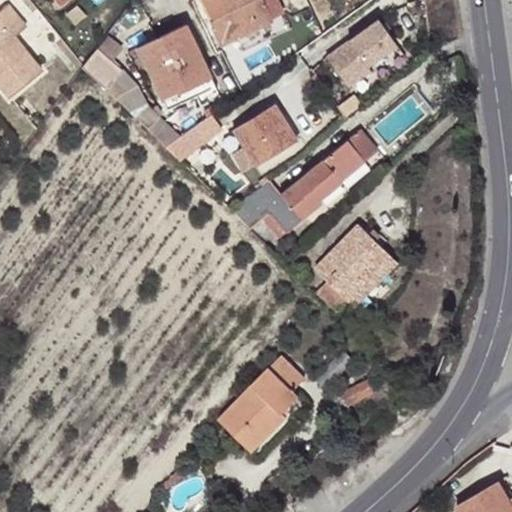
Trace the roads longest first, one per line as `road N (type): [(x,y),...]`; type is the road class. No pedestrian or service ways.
road 1 (secondary): [(499,306),(506,168),(484,0)]
road 2 (secondary): [(375,511),(474,385)]
